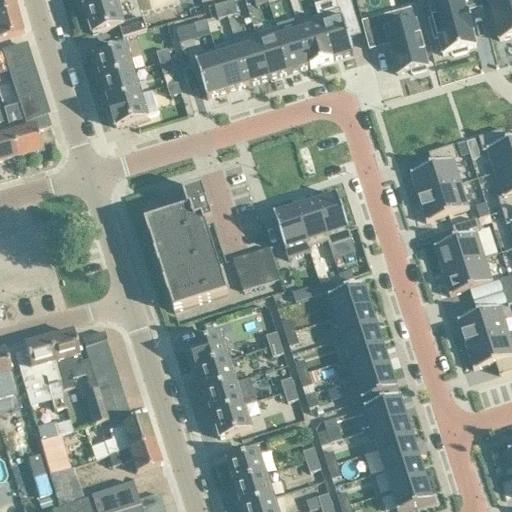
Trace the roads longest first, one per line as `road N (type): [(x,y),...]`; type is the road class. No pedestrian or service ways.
road 1 (residential): [(89,178),(334,104),(343,108),(453,434)]
road 2 (residential): [(195,511),(129,303)]
road 3 (residential): [(89,178),(35,0)]
road 4 (residential): [(129,303),(0,339)]
road 5 (residential): [(129,303),(89,178)]
